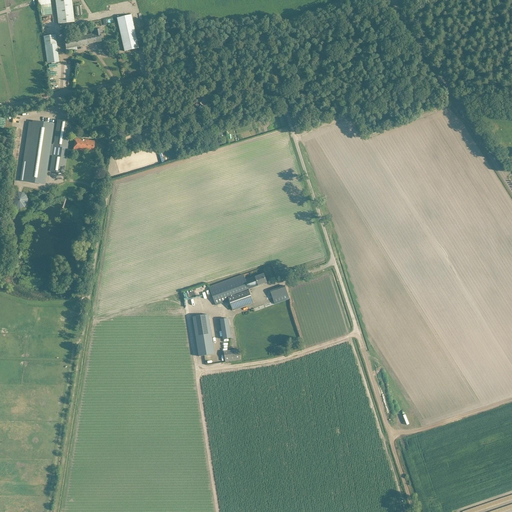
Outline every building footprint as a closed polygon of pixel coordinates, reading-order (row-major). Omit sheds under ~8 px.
[(55,0),(58,24),(75,22),(71,0),(55,0)] [(55,17),(55,9),(51,9),(51,7),(49,7),(49,10),(45,10),(45,17),(55,17)] [(139,48),(131,15),(117,18),(124,52),(139,48)] [(100,33),(103,32),(102,29),(94,31),(94,34),(95,34),(95,38),(92,38),(93,42),(93,43),(101,42),(100,37),(100,33)] [(94,31),(94,34),(86,36),(86,34),(83,35),(83,36),(75,38),(74,35),(63,38),(66,52),(77,50),(76,47),(93,43),(93,42),(92,38),(95,38),(95,34),(94,34),(94,31)] [(47,64),(59,62),(55,35),(43,36),(47,64)] [(116,48),(115,43),(115,40),(103,43),(103,46),(104,51),(116,48)] [(209,101),(202,96),(198,102),(205,107),(209,101)] [(29,122),(20,182),(45,185),(49,155),(52,156),(50,172),(64,174),(71,122),(57,120),(54,145),(51,144),(54,124),(33,121),(32,123),(29,122)] [(89,141),(75,139),(74,150),(87,152),(87,150),(93,151),(94,143),(89,142),(89,141)] [(249,289),(250,289),(267,283),(264,274),(254,278),(253,277),(245,280),(243,275),(210,287),(216,305),(229,301),(233,311),(236,310),(254,304),(249,289)] [(276,293),(278,303),(292,301),(290,290),(276,293)] [(209,315),(193,317),(199,356),(215,354),(209,315)] [(228,318),(220,320),(223,339),(231,338),(228,318)] [(241,360),(239,349),(224,352),(226,362),(241,360)]
